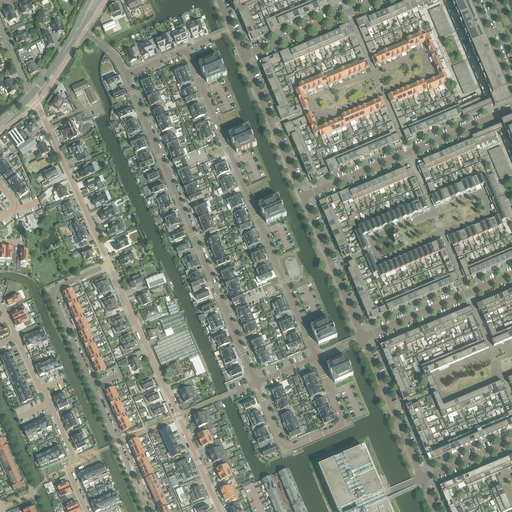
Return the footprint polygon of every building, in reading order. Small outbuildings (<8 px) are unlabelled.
[(143,7),(141,4),(142,4),(139,0),(135,0),(127,4),(130,9),(131,9),(133,11),(142,7),(143,7)] [(239,5),(247,2),(246,0),(230,0),(235,12),(238,11),(238,10),(241,9),(239,5)] [(319,9),(316,0),(311,2),(314,12),(319,9)] [(324,7),(321,0),(316,0),(319,9),(324,7)] [(412,11),(407,0),(405,0),(402,1),(407,13),(412,11)] [(413,0),(407,0),(412,11),(417,9),(416,7),(413,0)] [(449,0),(454,13),(457,20),(466,41),(469,48),(478,69),(481,76),(491,100),(493,105),(495,108),(511,101),(503,83),(501,77),(491,55),(489,48),(479,27),(477,21),(468,0),(449,0)] [(38,12),(34,5),(31,6),(29,1),(27,2),(27,1),(20,3),(21,5),(19,6),(20,8),(20,9),(21,11),(22,11),(23,13),(32,10),(34,14),(38,12)] [(407,13),(402,1),(402,2),(403,4),(398,6),(402,15),(407,13)] [(314,12),(311,2),(306,4),(309,14),(314,12)] [(122,15),(117,4),(109,7),(111,11),(110,13),(111,15),(113,15),(114,18),(122,15)] [(309,14),(306,4),(301,7),(305,16),(309,14)] [(132,20),(126,5),(123,6),(128,17),(129,21),(132,20)] [(402,15),(398,6),(393,8),(397,17),(402,15)] [(20,18),(17,10),(14,12),(12,7),(4,11),(5,12),(3,12),(4,14),(4,15),(5,17),(6,17),(6,19),(7,18),(9,22),(17,19),(17,20),(20,18)] [(249,12),(247,7),(246,7),(245,7),(241,9),(238,10),(238,11),(240,16),(249,12)] [(305,16),(301,7),(296,9),(300,18),(305,16)] [(397,17),(393,8),(388,10),(392,19),(397,17)] [(300,18),(296,9),(291,11),(295,20),(300,18)] [(392,19),(388,10),(383,12),(387,22),(392,19)] [(295,20),(291,11),(286,13),(290,22),(295,20)] [(251,17),(249,12),(240,16),(242,21),(251,17)] [(387,22),(383,12),(378,15),(382,24),(387,22)] [(290,22),(286,13),(281,15),(285,24),(290,22)] [(285,24),(281,15),(276,17),(281,29),(280,26),(285,24)] [(382,24),(378,15),(373,17),(377,26),(382,24)] [(372,28),(367,16),(362,18),(366,27),(367,30),(372,28)] [(377,26),(373,17),(368,19),(367,16),(372,28),(377,26)] [(253,22),(252,19),(251,17),(242,21),(244,26),(253,22)] [(281,29),(276,17),(271,19),(276,31),(281,29)] [(366,27),(362,18),(356,21),(360,30),(366,27)] [(194,23),(198,35),(199,34),(200,36),(204,34),(203,33),(204,32),(201,26),(204,25),(202,19),(198,20),(199,22),(194,24),(194,23)] [(276,31),(271,19),(266,21),(271,33),(276,31)] [(63,31),(58,21),(52,24),(52,25),(54,30),(56,34),(58,33),(58,34),(61,33),(61,32),(63,31)] [(255,27),(253,22),(244,26),(246,31),(255,27)] [(188,25),(185,26),(186,28),(188,32),(190,31),(191,33),(193,37),(194,36),(194,38),(198,36),(198,35),(194,23),(189,25),(188,25)] [(354,32),(351,23),(344,26),(348,35),(354,32)] [(18,34),(14,36),(15,39),(15,40),(16,41),(17,42),(17,43),(18,43),(19,44),(25,41),(26,44),(32,42),(30,37),(29,38),(25,31),(26,30),(25,26),(24,26),(23,27),(20,28),(17,30),(18,34)] [(182,29),(177,31),(182,42),(183,42),(184,43),(187,42),(187,40),(188,40),(186,35),(183,29),(186,28),(185,26),(182,27),(182,29)] [(349,38),(348,35),(344,26),(339,28),(344,40),(349,38)] [(257,31),(256,27),(255,27),(246,31),(248,36),(257,32),(257,31)] [(269,34),(267,27),(257,31),(257,32),(260,38),(260,37),(260,38),(261,37),(269,34)] [(372,40),(370,36),(366,38),(365,35),(369,33),(367,30),(366,27),(360,30),(365,43),(372,40)] [(344,40),(339,28),(340,31),(335,33),(339,42),(344,40)] [(172,32),(168,33),(171,39),(174,38),(177,45),(182,42),(177,31),(172,33),(172,32)] [(52,40),(50,35),(49,32),(42,35),(47,47),(49,47),(52,46),(52,45),(54,44),(52,40)] [(260,38),(257,32),(248,36),(251,41),(260,38)] [(360,45),(356,37),(354,32),(348,35),(349,38),(349,39),(353,37),(355,40),(350,42),(353,48),(360,45)] [(165,35),(161,37),(165,49),(166,48),(167,50),(170,48),(170,47),(171,46),(168,40),(171,39),(168,33),(165,35)] [(339,42),(335,33),(330,35),(334,44),(339,42)] [(425,42),(423,38),(423,37),(421,33),(416,35),(420,44),(425,42)] [(334,44),(330,35),(325,37),(329,46),(334,44)] [(420,44),(416,35),(411,37),(415,46),(420,44)] [(432,45),(428,35),(423,37),(423,38),(425,42),(427,47),(432,45)] [(155,39),(152,40),(155,47),(155,46),(157,45),(160,51),(161,51),(161,52),(165,50),(165,49),(161,37),(156,39),(155,39)] [(329,46),(325,37),(320,39),(324,48),(329,46)] [(415,46),(411,37),(406,39),(411,51),(410,48),(415,46)] [(324,48),(320,39),(315,41),(319,50),(324,48)] [(411,51),(406,39),(407,42),(402,44),(406,53),(411,51)] [(144,44),(149,56),(149,55),(150,57),(154,55),(153,54),(154,53),(152,47),(154,46),(154,47),(155,47),(152,40),(149,42),(144,44)] [(319,50),(315,41),(310,43),(314,52),(319,50)] [(378,54),(376,50),(372,52),(371,49),(375,48),(372,41),(366,44),(371,57),(377,54),(378,54)] [(314,52),(310,43),(305,45),(309,55),(314,52)] [(139,46),(135,47),(138,54),(138,53),(141,52),(143,58),(144,58),(145,59),(149,57),(148,56),(149,56),(144,44),(141,46),(139,46)] [(406,53),(402,44),(397,46),(401,55),(406,53)] [(309,55),(305,45),(300,47),(304,57),(309,55)] [(436,53),(432,45),(427,47),(430,55),(436,53)] [(366,59),(363,53),(360,46),(354,49),(355,53),(359,51),(361,54),(356,56),(359,62),(366,59)] [(401,55),(397,46),(392,48),(396,57),(401,55)] [(132,49),(126,52),(127,56),(126,57),(128,61),(129,60),(130,63),(136,61),(134,57),(136,56),(135,54),(138,53),(138,54),(135,47),(132,49)] [(304,57),(300,47),(295,50),(299,59),(304,57)] [(396,57),(392,48),(387,50),(391,59),(396,57)] [(35,64),(33,59),(29,61),(24,49),(18,51),(23,64),(25,63),(27,67),(31,76),(39,72),(35,64)] [(294,61),(289,49),(284,51),(289,63),(294,61)] [(299,59),(295,50),(291,52),(290,49),(289,49),(294,61),(299,59)] [(391,59),(387,50),(382,52),(386,61),(391,59)] [(289,63),(284,51),(279,53),(284,65),(289,63)] [(382,52),(378,54),(377,54),(381,63),(386,61),(382,52)] [(439,60),(436,53),(430,55),(433,62),(439,60)] [(280,60),(278,55),(278,54),(269,58),(271,64),(280,60)] [(381,63),(377,54),(371,57),(375,66),(381,63)] [(215,58),(199,65),(202,71),(203,70),(206,76),(204,77),(207,83),(223,76),(226,75),(225,72),(219,59),(218,56),(215,58)] [(271,64),(269,58),(259,62),(262,68),(271,64)] [(370,68),(366,59),(359,62),(363,71),(370,68)] [(443,70),(439,61),(434,64),(434,63),(434,64),(437,72),(443,70)] [(363,71),(359,62),(354,64),(358,73),(363,71)] [(273,69),(271,64),(262,68),(264,73),(273,69)] [(358,73),(354,64),(349,66),(353,75),(358,73)] [(184,66),(180,68),(180,67),(177,68),(178,69),(173,71),(175,77),(186,72),(184,66)] [(353,75),(349,66),(344,68),(348,77),(353,75)] [(348,77),(344,68),(339,70),(343,79),(348,77)] [(275,74),(273,69),(264,73),(266,78),(275,74)] [(343,79),(339,70),(334,72),(338,82),(343,79)] [(447,79),(443,70),(437,72),(440,77),(442,81),(447,79)] [(186,72),(175,77),(177,82),(189,77),(186,72)] [(338,82),(334,72),(329,74),(333,84),(338,82)] [(277,79),(275,74),(266,78),(268,83),(277,79)] [(328,86),(323,74),(319,76),(322,86),(327,84),(328,86)] [(333,84),(329,74),(325,77),(324,74),(323,74),(328,86),(333,84)] [(109,85),(104,87),(107,92),(111,90),(117,88),(116,85),(115,84),(119,82),(117,76),(114,77),(113,76),(109,77),(110,79),(107,80),(109,85)] [(322,86),(319,76),(314,79),(317,88),(322,86)] [(150,78),(147,79),(146,77),(143,79),(144,80),(140,81),(143,87),(153,82),(152,83),(150,78)] [(189,77),(177,82),(179,82),(181,87),(191,83),(189,77)] [(444,86),(442,81),(440,77),(435,79),(439,88),(444,86)] [(17,90),(15,86),(14,84),(13,84),(11,80),(8,81),(6,78),(0,80),(0,83),(3,89),(4,90),(6,89),(9,94),(11,93),(12,94),(14,93),(14,92),(16,91),(16,90),(17,90)] [(280,84),(277,79),(268,83),(270,88),(280,84)] [(317,88),(314,79),(309,81),(312,90),(317,88)] [(439,88),(435,79),(430,81),(434,90),(439,88)] [(312,90),(309,81),(304,83),(307,92),(312,90)] [(429,92),(424,81),(419,83),(423,92),(428,90),(428,92),(429,92)] [(434,90),(430,81),(425,83),(424,81),(429,92),(434,90)] [(97,100),(94,93),(92,94),(86,82),(73,88),(74,92),(75,92),(77,97),(83,94),(81,91),(83,90),(85,89),(91,103),(97,100)] [(153,82),(143,87),(145,92),(155,87),(153,82)] [(307,92),(304,83),(298,85),(300,90),(301,90),(303,94),(307,92)] [(423,92),(419,83),(414,85),(418,94),(423,92)] [(282,89),(280,84),(270,88),(272,93),(282,89)] [(418,94),(414,85),(409,87),(413,96),(418,94)] [(154,88),(155,88),(155,87),(145,92),(147,97),(158,92),(156,92),(154,88)] [(413,96),(409,87),(404,89),(408,98),(413,96)] [(117,88),(111,90),(115,100),(125,96),(123,90),(119,92),(117,88)] [(192,89),(188,90),(184,92),(183,91),(180,92),(183,99),(185,98),(195,94),(192,89)] [(284,94),(282,89),(272,93),(275,98),(284,94)] [(408,98),(404,89),(399,91),(403,101),(408,98)] [(305,99),(303,94),(301,90),(300,90),(295,92),(299,101),(305,99)] [(403,101),(399,91),(394,93),(398,103),(403,101)] [(158,92),(147,97),(149,102),(160,97),(158,92)] [(398,103),(394,93),(388,96),(391,105),(398,103)] [(59,94),(54,102),(65,109),(68,104),(66,102),(67,100),(66,99),(65,101),(61,99),(63,96),(59,94)] [(195,94),(185,98),(187,104),(197,100),(195,94)] [(286,99),(284,94),(275,98),(277,103),(286,99)] [(163,101),(162,102),(160,97),(149,102),(151,107),(157,104),(159,107),(164,105),(163,101)] [(386,108),(382,98),(376,101),(380,110),(386,108)] [(288,104),(286,99),(277,103),(279,107),(276,108),(276,109),(288,104)] [(309,109),(305,99),(299,101),(304,111),(309,109)] [(482,104),(479,99),(474,102),(478,111),(484,109),(482,104)] [(487,102),(482,104),(484,109),(489,107),(493,105),(491,100),(487,102)] [(380,110),(376,101),(371,103),(375,112),(380,110)] [(54,102),(51,107),(54,109),(55,109),(59,112),(60,109),(63,111),(65,109),(54,102)] [(474,102),(469,104),(473,113),(478,111),(474,102)] [(375,112),(371,103),(366,105),(370,115),(375,112)] [(403,115),(402,111),(398,113),(397,110),(401,109),(398,103),(391,105),(394,111),(397,118),(403,115)] [(290,109),(290,108),(288,104),(276,109),(278,114),(288,110),(290,109)] [(469,104),(464,106),(468,115),(473,113),(469,104)] [(163,109),(166,108),(164,105),(159,107),(160,110),(154,112),(156,118),(167,113),(165,113),(163,109)] [(202,110),(204,109),(202,105),(201,106),(200,105),(189,110),(191,115),(203,110),(202,110)] [(290,116),(302,111),(299,105),(295,106),(297,110),(294,112),(293,107),(290,108),(290,109),(288,110),(290,116)] [(370,115),(366,105),(361,107),(365,117),(370,115)] [(459,108),(458,106),(453,108),(457,117),(462,115),(459,108)] [(464,106),(459,108),(462,115),(463,118),(468,115),(464,106)] [(365,117),(361,107),(356,110),(360,119),(365,117)] [(128,116),(132,114),(130,108),(120,112),(122,119),(120,120),(122,123),(124,122),(123,119),(128,117),(128,116)] [(392,120),(388,112),(386,108),(380,110),(381,114),(385,113),(386,115),(382,117),(384,120),(385,123),(392,120)] [(457,117),(453,108),(448,110),(452,119),(457,117)] [(205,116),(203,110),(191,115),(192,115),(194,120),(192,121),(193,124),(199,122),(198,119),(205,116)] [(290,116),(288,110),(278,114),(281,120),(290,116)] [(360,119),(356,110),(351,112),(355,121),(360,119)] [(452,119),(448,110),(443,112),(447,121),(452,119)] [(355,121),(351,112),(346,114),(350,123),(355,121)] [(447,121),(443,112),(438,114),(442,123),(447,121)] [(167,113),(156,118),(158,123),(169,118),(167,113)] [(315,124),(312,117),(311,114),(309,115),(308,115),(306,116),(310,126),(315,124)] [(350,123),(346,114),(341,116),(346,127),(345,125),(350,123)] [(442,123),(438,114),(433,116),(437,125),(442,123)] [(346,127),(341,116),(342,118),(337,120),(341,129),(346,127)] [(437,125),(433,116),(428,118),(432,128),(437,125)] [(299,127),(297,123),(300,122),(302,126),(307,124),(304,117),(293,122),(296,129),(298,127),(298,128),(299,127)] [(409,129),(408,127),(408,126),(404,127),(403,124),(407,123),(404,117),(397,119),(403,132),(409,129)] [(511,117),(501,122),(502,125),(504,130),(506,135),(510,143),(511,147),(511,148),(511,117)] [(169,118),(158,123),(160,128),(171,123),(169,118)] [(432,128),(428,118),(423,121),(427,130),(432,128)] [(65,128),(61,130),(61,132),(64,137),(64,138),(69,136),(70,140),(77,137),(80,135),(73,120),(70,122),(64,125),(65,128)] [(136,120),(129,123),(128,120),(124,122),(122,123),(123,126),(124,126),(126,131),(138,126),(136,120)] [(341,129),(337,120),(332,122),(336,132),(341,129)] [(427,130),(423,121),(418,123),(422,132),(427,130)] [(28,132),(26,134),(30,139),(32,137),(36,134),(39,131),(38,129),(33,122),(27,128),(29,131),(28,132)] [(208,125),(209,125),(208,122),(207,123),(206,122),(200,124),(199,122),(193,124),(194,127),(195,127),(197,132),(209,127),(208,125)] [(296,129),(293,122),(284,126),(286,132),(296,129)] [(336,132),(332,122),(327,124),(331,134),(336,132)] [(398,134),(395,129),(392,122),(386,125),(387,128),(391,127),(392,129),(388,131),(390,135),(390,134),(391,137),(398,134)] [(171,123),(160,128),(162,133),(173,128),(171,123)] [(422,132),(418,123),(413,125),(417,134),(422,132)] [(319,133),(317,129),(315,124),(310,126),(314,135),(319,133)] [(331,134),(327,124),(322,127),(326,136),(331,134)] [(413,125),(408,127),(409,129),(413,138),(412,136),(417,134),(413,125)] [(504,130),(502,125),(492,129),(494,134),(499,132),(504,130)] [(140,131),(138,126),(126,131),(128,136),(127,136),(129,140),(135,137),(134,134),(140,131)] [(209,127),(197,132),(198,132),(199,132),(201,137),(200,137),(211,133),(209,127)] [(256,145),(248,127),(229,135),(231,141),(233,140),(236,146),(234,147),(237,153),(252,147),(256,145)] [(300,132),(298,128),(298,127),(296,129),(286,132),(288,137),(300,132)] [(326,136),(322,127),(317,129),(319,133),(321,138),(326,136)] [(8,136),(17,149),(26,142),(15,129),(8,135),(8,136)] [(413,138),(409,129),(403,132),(407,141),(413,138)] [(496,138),(494,134),(492,129),(487,131),(491,141),(496,138)] [(491,141),(487,131),(482,133),(486,143),(491,141)] [(302,137),(300,132),(288,137),(289,138),(291,137),(293,141),(302,137)] [(213,137),(214,136),(213,134),(212,135),(211,133),(200,137),(202,143),(207,141),(208,142),(210,141),(210,140),(213,138),(213,137)] [(486,143),(482,133),(477,135),(481,145),(486,143)] [(175,134),(164,139),(166,144),(178,139),(177,139),(175,134)] [(395,146),(391,137),(390,134),(390,135),(385,137),(389,146),(394,144),(395,146)] [(401,143),(398,136),(398,134),(391,137),(395,146),(401,143)] [(481,145),(477,135),(471,138),(473,140),(476,147),(481,145)] [(143,137),(136,140),(135,137),(129,140),(132,148),(145,143),(143,137)] [(304,142),(302,137),(293,141),(295,146),(304,142)] [(389,146),(385,137),(380,139),(384,148),(389,146)] [(26,142),(17,149),(23,155),(30,150),(32,153),(36,151),(39,150),(42,156),(45,154),(45,155),(46,154),(49,152),(45,144),(39,147),(38,146),(32,138),(26,143),(26,142)] [(178,139),(166,144),(168,150),(180,145),(178,139)] [(384,148),(380,139),(375,141),(379,150),(384,148)] [(476,147),(473,140),(468,142),(471,152),(477,149),(476,147)] [(379,150),(375,141),(370,143),(374,152),(379,150)] [(84,152),(81,147),(83,146),(81,142),(80,143),(79,143),(68,148),(71,156),(76,154),(79,162),(85,159),(86,162),(91,159),(87,150),(84,152)] [(306,147),(304,142),(295,146),(297,151),(306,147)] [(471,152),(468,142),(463,145),(466,154),(471,152)] [(147,148),(144,143),(145,143),(132,148),(134,147),(136,152),(134,153),(136,156),(138,155),(137,153),(147,148)] [(374,152),(370,143),(365,145),(369,154),(374,152)] [(180,145),(168,150),(171,155),(183,150),(180,145)] [(369,154),(365,145),(360,147),(364,156),(369,154)] [(466,154),(463,145),(458,147),(461,156),(466,154)] [(309,152),(306,147),(297,151),(299,156),(309,152)] [(364,156),(360,147),(355,149),(359,158),(364,156)] [(461,156),(458,147),(453,149),(457,158),(461,156)] [(359,158),(355,149),(350,151),(354,161),(359,158)] [(457,158),(453,149),(448,151),(452,160),(457,158)] [(183,150),(171,155),(173,160),(172,160),(185,155),(183,150)] [(354,161),(350,151),(345,153),(349,163),(354,161)] [(452,160),(448,151),(443,153),(447,162),(452,160)] [(311,157),(309,152),(299,156),(301,161),(311,157)] [(349,163),(345,153),(340,156),(344,165),(349,163)] [(447,162),(443,153),(438,155),(442,164),(447,162)] [(151,159),(152,158),(151,154),(149,155),(149,154),(143,156),(142,154),(138,155),(136,156),(139,165),(151,159)] [(183,157),(183,156),(185,155),(172,160),(175,165),(176,166),(177,168),(186,164),(183,157)] [(442,164),(438,155),(433,157),(437,166),(442,164)] [(344,165),(340,156),(335,158),(340,169),(339,167),(344,165)] [(313,162),(311,157),(301,161),(304,166),(313,162)] [(437,166),(433,157),(428,159),(432,168),(437,166)] [(340,169),(335,158),(330,160),(335,171),(337,171),(338,171),(338,170),(340,169)] [(85,169),(79,172),(82,178),(95,172),(91,165),(97,162),(96,159),(92,160),(83,164),(85,169)] [(154,165),(153,164),(155,163),(153,160),(152,160),(151,159),(139,165),(143,173),(145,172),(149,170),(148,167),(154,165)] [(432,168),(428,159),(423,161),(427,171),(432,168)] [(7,160),(0,164),(0,170),(8,165),(10,164),(7,160)] [(335,171),(330,160),(325,162),(330,174),(335,171)] [(224,161),(214,165),(216,171),(226,167),(224,161)] [(427,171),(423,161),(420,162),(419,161),(418,162),(418,163),(419,166),(417,167),(420,173),(422,173),(427,171)] [(315,167),(313,162),(304,166),(306,171),(315,167)] [(190,172),(189,171),(186,164),(177,168),(177,169),(177,170),(177,171),(179,176),(190,172)] [(8,165),(0,170),(0,171),(3,175),(2,175),(3,175),(11,169),(8,165)] [(414,173),(412,169),(411,169),(410,167),(409,166),(408,166),(407,167),(407,168),(405,169),(409,178),(414,176),(415,175),(414,173)] [(228,171),(230,171),(228,167),(227,167),(226,167),(216,171),(219,176),(229,172),(228,171)] [(317,172),(315,167),(306,171),(308,176),(317,172)] [(11,169),(3,175),(6,180),(16,172),(13,168),(11,169)] [(42,174),(46,181),(42,183),(44,187),(51,184),(49,180),(59,176),(55,168),(42,174)] [(329,174),(326,168),(317,172),(319,178),(329,174)] [(409,178),(405,169),(400,171),(404,180),(408,178),(409,178)] [(404,180),(400,171),(395,173),(399,182),(404,180)] [(431,181),(427,171),(422,173),(426,184),(431,181)] [(157,172),(152,174),(152,172),(146,175),(145,172),(143,173),(144,176),(146,175),(149,182),(159,178),(157,172)] [(190,172),(179,176),(180,176),(182,181),(192,177),(190,172)] [(319,178),(317,172),(308,176),(310,182),(319,178)] [(399,182),(395,173),(390,175),(394,185),(399,182)] [(94,179),(86,182),(89,188),(88,188),(89,189),(90,190),(94,188),(94,187),(97,186),(100,191),(107,188),(105,182),(103,183),(101,184),(98,177),(97,174),(93,176),(94,179)] [(15,175),(7,181),(10,186),(19,179),(15,175)] [(394,185),(390,175),(385,178),(389,187),(394,185)] [(485,184),(483,178),(481,175),(476,177),(480,186),(485,184)] [(414,176),(409,178),(408,178),(413,189),(418,187),(414,176)] [(192,177),(182,181),(184,186),(196,181),(194,182),(192,177)] [(480,186),(476,177),(471,179),(475,188),(480,186)] [(492,185),(488,177),(483,179),(483,178),(485,184),(486,187),(492,185)] [(230,178),(224,181),(223,178),(217,180),(219,184),(220,183),(222,188),(220,188),(221,189),(233,184),(230,178)] [(389,187),(385,178),(380,180),(384,189),(389,187)] [(19,179),(10,186),(13,190),(22,183),(19,179)] [(475,188),(471,179),(466,181),(470,190),(475,188)] [(384,189),(380,180),(375,182),(379,191),(384,189)] [(196,181),(184,186),(186,192),(198,186),(196,181)] [(470,190),(466,181),(461,183),(465,192),(470,190)] [(379,191),(375,182),(370,184),(374,193),(379,191)] [(22,183),(13,190),(16,194),(25,187),(22,183)] [(437,194),(432,183),(427,185),(431,196),(436,194),(437,194)] [(465,192),(461,183),(456,185),(460,194),(465,192)] [(152,189),(151,190),(153,194),(154,194),(155,195),(153,196),(154,199),(156,198),(155,196),(161,193),(160,192),(164,190),(162,184),(152,188),(152,189)] [(233,184),(221,189),(223,194),(235,189),(233,184)] [(374,193),(370,184),(365,186),(369,195),(374,193)] [(460,194),(456,185),(451,187),(455,196),(460,194)] [(495,194),(492,185),(486,187),(490,196),(495,194)] [(55,201),(60,199),(60,200),(69,196),(67,191),(65,192),(63,186),(55,189),(57,192),(54,193),(55,196),(53,197),(55,201)] [(196,188),(198,187),(198,186),(186,192),(188,197),(200,192),(200,191),(198,192),(196,188)] [(369,195),(365,186),(360,188),(364,197),(369,195)] [(25,187),(16,194),(20,198),(28,192),(25,187)] [(455,196),(451,187),(446,189),(450,199),(455,196)] [(108,201),(104,193),(108,191),(107,188),(100,191),(96,192),(98,197),(92,200),(95,206),(99,204),(100,204),(108,201)] [(364,197),(360,188),(355,190),(359,199),(364,197)] [(423,199),(419,188),(414,191),(418,201),(423,199)] [(353,199),(350,192),(349,189),(344,192),(348,201),(353,199)] [(450,199),(446,189),(441,192),(445,201),(450,199)] [(359,199),(355,190),(350,192),(353,199),(354,201),(359,199)] [(200,192),(188,197),(191,202),(203,197),(200,192)] [(348,201),(344,192),(339,194),(343,204),(348,201)] [(445,201),(441,192),(437,194),(436,194),(440,203),(445,201)] [(238,194),(226,199),(228,205),(240,200),(238,194)] [(340,201),(337,196),(337,194),(328,198),(330,203),(331,205),(340,201)] [(440,203),(436,194),(431,196),(435,205),(440,203)] [(493,204),(499,202),(497,198),(495,194),(490,196),(492,200),(493,204)] [(171,201),(170,197),(168,198),(168,197),(161,199),(160,197),(156,198),(154,199),(155,203),(157,202),(159,207),(158,207),(170,202),(170,201),(171,201)] [(285,216),(278,197),(259,205),(261,211),(263,211),(265,216),(264,217),(264,218),(264,217),(266,224),(285,216)] [(330,203),(328,198),(319,202),(321,207),(330,203)] [(427,208),(423,199),(418,201),(422,210),(427,208)] [(241,200),(240,200),(228,205),(229,205),(232,210),(243,205),(242,204),(244,204),(242,200),(241,200)] [(418,201),(413,203),(417,213),(422,210),(418,201)] [(105,212),(100,215),(102,221),(115,215),(112,209),(116,207),(113,202),(103,207),(105,212)] [(173,208),(170,202),(158,207),(161,212),(160,213),(161,216),(167,213),(166,210),(173,208)] [(206,202),(205,203),(194,208),(196,213),(207,208),(208,208),(206,202)] [(503,211),(499,202),(493,204),(497,213),(503,211)] [(61,207),(58,208),(59,212),(63,210),(66,217),(62,219),(64,222),(73,219),(71,215),(73,214),(70,207),(71,206),(70,203),(69,204),(69,203),(61,207)] [(332,208),(331,205),(330,203),(321,207),(323,212),(332,208)] [(417,213),(413,203),(408,205),(412,215),(417,213)] [(412,215),(408,205),(403,208),(407,217),(412,215)] [(207,208),(196,213),(198,218),(209,213),(207,208)] [(334,213),(332,208),(323,212),(325,217),(334,213)] [(407,217),(403,208),(398,210),(402,219),(407,217)] [(402,219),(398,210),(393,212),(397,221),(402,219)] [(244,211),(234,215),(237,221),(247,217),(244,211)] [(506,220),(503,211),(497,213),(499,216),(501,222),(506,220)] [(397,221),(393,212),(388,214),(392,223),(397,221)] [(176,218),(178,218),(176,214),(175,215),(174,213),(168,216),(167,213),(161,216),(162,219),(164,218),(166,223),(164,224),(165,224),(177,219),(176,218)] [(208,214),(209,214),(209,213),(198,218),(200,223),(212,218),(211,218),(209,218),(208,214)] [(337,218),(334,213),(325,217),(327,222),(337,218)] [(392,223),(388,214),(384,216),(387,225),(392,223)] [(387,225),(384,216),(379,218),(382,227),(387,225)] [(503,225),(501,222),(499,216),(494,218),(498,228),(503,225)] [(249,222),(247,217),(237,221),(239,226),(249,222)] [(122,230),(118,222),(121,221),(119,218),(110,222),(112,227),(106,229),(109,235),(122,230)] [(212,218),(200,223),(202,228),(214,223),(212,218)] [(339,223),(337,218),(327,222),(329,227),(339,223)] [(382,227),(379,218),(374,220),(377,229),(382,227)] [(498,228),(494,218),(489,220),(493,230),(498,228)] [(179,225),(178,222),(177,219),(165,224),(168,232),(174,230),(173,227),(179,225)] [(71,226),(69,227),(71,232),(73,232),(74,235),(85,231),(83,227),(82,225),(80,226),(79,223),(78,224),(76,220),(70,223),(71,226)] [(377,229),(374,220),(369,222),(372,232),(377,229)] [(493,230),(489,220),(484,223),(488,232),(493,230)] [(251,228),(249,222),(239,226),(241,231),(239,232),(240,235),(246,233),(245,230),(251,228)] [(372,232),(369,222),(364,224),(367,234),(372,232)] [(20,225),(22,230),(21,231),(22,235),(29,232),(27,227),(26,228),(24,223),(20,225)] [(212,224),(214,223),(202,228),(205,233),(214,229),(212,224)] [(341,228),(339,223),(329,227),(332,232),(341,228)] [(488,232),(484,223),(479,225),(483,234),(488,232)] [(367,234),(364,224),(358,227),(360,230),(363,236),(367,234)] [(483,234),(479,225),(474,227),(478,236),(483,234)] [(478,236),(474,227),(469,229),(473,238),(478,236)] [(343,233),(341,228),(332,232),(334,237),(343,233)] [(473,238),(469,229),(464,231),(468,240),(473,238)] [(183,231),(178,233),(177,232),(175,233),(174,230),(168,232),(169,236),(171,235),(174,242),(177,240),(178,242),(182,240),(181,239),(185,237),(183,231)] [(363,236),(360,230),(355,232),(359,241),(364,239),(363,236)] [(85,231),(74,235),(76,239),(75,239),(77,245),(79,244),(81,248),(88,245),(86,241),(87,241),(86,238),(87,237),(86,235),(87,235),(85,231)] [(468,240),(464,231),(459,233),(463,242),(468,240)] [(128,245),(125,237),(128,236),(127,232),(116,237),(119,242),(113,245),(116,251),(128,245)] [(254,233),(248,236),(242,238),(245,243),(256,239),(254,233)] [(345,238),(343,233),(334,237),(336,242),(345,238)] [(463,242),(459,233),(454,235),(458,244),(463,242)] [(458,244),(454,235),(449,237),(453,247),(458,244)] [(401,241),(398,236),(392,238),(395,244),(401,241)] [(220,242),(218,237),(208,241),(210,246),(220,242)] [(347,243),(345,238),(336,242),(338,247),(347,243)] [(256,239),(245,243),(247,249),(258,244),(256,239)] [(368,248),(364,239),(359,241),(363,250),(368,248)] [(445,250),(441,241),(436,243),(440,252),(445,250)] [(222,247),(220,242),(210,246),(212,251),(222,247)] [(349,248),(347,243),(338,247),(340,252),(349,248)] [(440,252),(436,243),(431,245),(435,254),(440,252)] [(185,251),(190,250),(187,244),(176,249),(179,255),(178,256),(179,259),(185,256),(184,254),(186,253),(185,251)] [(463,255),(458,244),(453,247),(457,257),(463,255)] [(435,254),(431,245),(426,247),(430,256),(435,254)] [(83,252),(81,253),(83,258),(85,264),(92,261),(91,259),(93,258),(92,255),(94,254),(91,248),(90,249),(88,246),(82,249),(83,252)] [(6,247),(5,261),(12,261),(12,262),(15,262),(15,256),(12,256),(12,254),(13,254),(13,252),(12,252),(12,248),(6,247)] [(224,252),(222,247),(212,251),(214,256),(224,252)] [(430,256),(426,247),(421,249),(425,258),(430,256)] [(134,260),(131,252),(133,251),(132,248),(122,252),(124,257),(119,259),(121,266),(134,260)] [(352,255),(349,248),(340,252),(343,259),(352,255)] [(253,253),(250,254),(253,260),(264,255),(261,249),(255,252),(253,253)] [(425,258),(421,249),(416,251),(420,260),(425,258)] [(445,250),(440,252),(444,263),(450,261),(445,250)] [(17,265),(17,271),(20,271),(21,265),(21,264),(28,264),(28,251),(21,251),(21,255),(20,255),(20,257),(21,257),(21,259),(18,259),(17,265)] [(420,260),(416,251),(411,253),(415,263),(420,260)] [(511,260),(507,251),(502,253),(506,262),(511,260)] [(227,257),(224,252),(214,256),(217,261),(227,257)] [(415,263),(411,253),(406,255),(410,265),(415,263)] [(506,262),(502,253),(497,255),(501,264),(506,262)] [(374,263),(371,254),(365,257),(369,266),(374,263)] [(266,259),(267,259),(265,255),(264,256),(264,255),(253,260),(255,265),(266,260),(266,259)] [(410,265),(406,255),(401,258),(405,267),(410,265)] [(501,264),(497,255),(492,257),(496,266),(501,264)] [(196,262),(193,256),(187,259),(185,256),(179,259),(181,262),(182,261),(185,266),(196,262)] [(229,262),(227,257),(217,261),(219,266),(229,262)] [(468,267),(463,257),(458,259),(463,270),(468,267)] [(496,266),(492,257),(488,259),(491,268),(496,266)] [(405,267),(401,258),(396,260),(400,269),(405,267)] [(491,268),(488,259),(483,261),(486,270),(491,268)] [(400,269),(396,260),(391,262),(395,271),(400,269)] [(357,266),(355,261),(345,265),(348,270),(357,266)] [(486,270),(483,261),(478,263),(481,272),(486,270)] [(191,270),(198,267),(196,262),(185,266),(185,267),(186,266),(188,271),(185,272),(186,275),(192,273),(191,270)] [(395,271),(391,262),(386,264),(390,273),(395,271)] [(455,273),(450,262),(445,264),(446,267),(449,275),(450,275),(455,273)] [(378,272),(376,268),(374,263),(369,266),(373,275),(378,273),(378,272)] [(481,272),(478,263),(473,265),(477,275),(481,272)] [(390,273),(386,264),(381,266),(385,275),(390,273)] [(477,275),(473,265),(468,267),(472,277),(477,275)] [(268,266),(264,268),(256,271),(259,276),(270,272),(268,266)] [(359,271),(357,266),(348,270),(350,275),(359,271)] [(381,266),(376,268),(378,272),(378,273),(380,277),(385,275),(381,266)] [(235,273),(232,267),(220,272),(223,278),(235,273)] [(472,277),(468,267),(463,270),(461,270),(464,277),(465,276),(467,279),(467,280),(468,280),(469,280),(469,279),(469,278),(472,277)] [(361,276),(359,271),(350,275),(352,280),(361,276)] [(272,276),(273,276),(272,272),(270,272),(259,276),(261,282),(272,277),(272,276)] [(459,279),(456,272),(455,273),(450,275),(453,284),(456,283),(456,284),(457,284),(458,284),(459,284),(459,283),(459,282),(458,280),(459,279)] [(202,279),(200,273),(194,276),(192,273),(186,275),(188,279),(190,278),(192,283),(191,283),(202,279)] [(235,278),(233,274),(235,273),(223,278),(225,283),(237,278),(235,278)] [(167,283),(164,274),(146,280),(149,289),(167,283)] [(453,284),(450,275),(449,275),(445,277),(449,286),(453,284)] [(143,284),(140,276),(129,281),(132,289),(132,288),(139,285),(143,284)] [(363,281),(361,276),(352,280),(354,285),(363,281)] [(449,286),(445,277),(440,279),(444,288),(449,286)] [(239,283),(237,278),(225,283),(227,288),(239,283)] [(96,280),(91,282),(95,291),(108,285),(105,279),(98,283),(96,280)] [(198,287),(204,284),(202,279),(191,283),(193,288),(192,289),(193,292),(199,289),(198,287)] [(444,288),(440,279),(435,281),(439,291),(444,288)] [(365,286),(363,281),(354,285),(356,290),(365,286)] [(439,291),(435,281),(430,283),(434,293),(439,291)] [(241,289),(238,284),(239,283),(227,288),(228,290),(227,291),(228,293),(229,293),(241,289)] [(434,293),(430,283),(425,286),(429,295),(434,293)] [(108,285),(95,291),(97,290),(99,296),(97,297),(99,300),(104,298),(103,295),(110,291),(110,290),(108,286),(108,285)] [(367,291),(365,286),(356,290),(358,295),(367,291)] [(429,295),(425,286),(420,288),(424,297),(429,295)] [(424,297),(420,288),(415,290),(419,299),(424,297)] [(63,293),(66,298),(75,294),(72,289),(63,293)] [(210,297),(207,291),(203,293),(202,292),(200,292),(199,289),(193,292),(195,295),(196,295),(198,302),(210,297)] [(242,296),(240,289),(241,289),(229,293),(232,298),(231,299),(235,298),(242,295),(242,296)] [(419,299),(415,290),(410,292),(414,301),(419,299)] [(369,296),(367,291),(358,295),(360,300),(369,296)] [(414,301),(410,292),(405,294),(409,303),(414,301)] [(511,302),(507,292),(502,294),(507,306),(511,304),(511,302)] [(20,294),(6,300),(9,306),(13,305),(14,305),(15,304),(17,303),(18,306),(24,303),(20,294)] [(75,294),(66,298),(68,303),(77,299),(75,294)] [(409,303),(405,294),(400,296),(404,305),(409,303)] [(507,306),(502,294),(497,296),(503,308),(507,306)] [(145,295),(136,298),(139,304),(140,303),(141,307),(149,304),(145,295)] [(235,307),(245,302),(242,296),(242,295),(235,298),(231,299),(233,304),(234,304),(235,307)] [(372,301),(369,296),(360,300),(362,305),(372,301)] [(404,305),(400,296),(395,298),(399,307),(404,305)] [(503,308),(497,296),(493,298),(498,310),(503,308)] [(104,298),(99,300),(103,309),(116,303),(113,297),(106,300),(104,298)] [(399,307),(395,298),(390,300),(394,310),(399,307)] [(498,310),(493,298),(488,300),(493,312),(498,310)] [(77,299),(68,303),(70,308),(79,304),(77,299)] [(167,303),(166,303),(170,316),(179,313),(174,300),(171,302),(167,303)] [(394,310),(390,300),(385,303),(389,312),(394,310)] [(493,312),(488,300),(483,302),(486,308),(489,314),(493,312)] [(283,301),(272,306),(274,311),(286,306),(283,301)] [(374,306),(372,301),(362,305),(365,310),(374,306)] [(248,309),(245,302),(235,307),(236,309),(238,314),(248,310),(248,309)] [(486,308),(483,302),(476,305),(479,311),(480,310),(486,308)] [(116,303),(103,309),(105,308),(107,314),(105,315),(106,318),(112,315),(111,312),(118,309),(118,308),(116,304),(116,303)] [(211,311),(215,309),(212,303),(201,308),(204,315),(203,315),(205,318),(211,316),(209,313),(211,312),(211,311)] [(79,304),(70,308),(72,313),(81,309),(79,304)] [(16,313),(12,315),(14,321),(28,315),(24,306),(18,308),(19,311),(18,312),(16,312),(16,313)] [(160,315),(156,306),(142,313),(144,318),(146,318),(147,321),(160,315)] [(288,312),(286,306),(274,311),(277,316),(275,317),(276,320),(282,318),(281,315),(288,312)] [(376,311),(374,306),(365,310),(367,315),(376,311)] [(387,312),(385,307),(376,311),(378,316),(387,312)] [(473,313),(471,308),(464,311),(466,316),(471,314),(473,313)] [(492,322),(488,314),(489,314),(486,308),(480,310),(487,324),(492,322)] [(81,309),(72,313),(74,318),(83,314),(81,309)] [(252,315),(249,310),(248,310),(248,309),(248,310),(238,314),(238,315),(239,317),(238,317),(239,320),(240,319),(241,320),(252,315)] [(378,316),(376,311),(367,315),(369,320),(378,316)] [(468,320),(466,316),(464,311),(459,313),(464,324),(463,322),(468,320)] [(158,329),(148,333),(150,340),(158,337),(159,340),(187,329),(184,320),(182,321),(179,313),(170,316),(160,319),(164,331),(165,334),(161,336),(158,329)] [(464,324),(459,313),(454,314),(459,326),(464,324)] [(83,314),(74,318),(76,323),(85,319),(83,314)] [(459,326),(454,314),(450,316),(454,328),(459,326)] [(477,328),(471,314),(466,316),(468,320),(472,331),(477,328)] [(28,315),(14,321),(17,327),(21,325),(23,324),(25,323),(26,326),(32,324),(28,315)] [(254,320),(252,315),(241,320),(243,325),(254,320)] [(221,321),(219,316),(212,319),(211,316),(205,318),(206,322),(208,321),(210,326),(221,321)] [(454,328),(450,316),(445,318),(450,331),(449,328),(453,326),(454,328)] [(113,318),(108,320),(109,324),(111,323),(114,328),(112,329),(125,324),(125,323),(124,323),(123,319),(122,319),(122,318),(115,321),(113,318)] [(290,318),(285,320),(283,320),(282,318),(276,320),(278,323),(279,323),(281,328),(293,323),(290,318)] [(450,331),(445,318),(440,320),(445,333),(450,331)] [(85,319),(76,323),(79,328),(88,324),(85,319)] [(337,337),(329,319),(311,327),(319,345),(337,337)] [(256,325),(254,320),(243,325),(245,330),(256,325)] [(445,333),(440,320),(436,322),(441,335),(441,334),(445,332),(445,333)] [(216,330),(223,327),(221,321),(210,326),(212,331),(210,332),(212,335),(218,333),(216,330)] [(441,335),(436,322),(431,324),(436,337),(441,335)] [(294,329),(292,324),(293,323),(281,328),(283,333),(282,333),(283,337),(289,334),(288,331),(294,329)] [(88,324),(79,328),(81,333),(79,333),(79,334),(90,329),(88,324)] [(125,324),(112,329),(116,338),(121,336),(120,333),(127,330),(125,324)] [(431,324),(426,326),(431,339),(431,338),(435,336),(436,337),(431,324)] [(497,334),(492,324),(487,326),(492,338),(497,336),(496,334),(497,334)] [(258,331),(256,326),(256,325),(245,330),(247,336),(258,331)] [(431,339),(426,326),(421,328),(427,341),(431,339)] [(0,337),(8,334),(5,328),(1,329),(0,329),(0,337)] [(427,341),(421,328),(417,330),(421,340),(425,338),(426,341),(427,341)] [(510,340),(505,328),(500,330),(505,342),(510,340)] [(90,329),(79,334),(82,339),(91,335),(89,330),(90,329)] [(42,330),(37,332),(42,343),(47,341),(42,330)] [(187,330),(160,342),(157,343),(158,346),(154,348),(161,366),(178,358),(179,361),(188,357),(197,377),(206,373),(204,370),(198,357),(199,356),(187,330)] [(421,340),(417,330),(412,332),(417,344),(416,342),(421,340)] [(483,342),(478,330),(473,332),(477,342),(478,344),(483,342)] [(505,342),(500,330),(501,332),(497,334),(496,334),(497,336),(500,344),(505,342)] [(37,332),(33,335),(38,346),(38,345),(42,343),(37,332)] [(417,344),(412,332),(407,334),(412,346),(417,344)] [(227,338),(225,333),(219,335),(218,333),(212,335),(213,338),(214,338),(216,343),(227,338)] [(297,334),(292,336),(291,337),(289,334),(283,337),(285,340),(286,339),(289,344),(300,340),(297,334)] [(412,346),(407,334),(403,336),(405,342),(406,346),(411,344),(412,346)] [(28,336),(33,348),(38,346),(33,335),(28,336)] [(91,335),(82,339),(84,343),(93,340),(91,335)] [(121,336),(116,338),(117,341),(119,340),(122,346),(133,341),(132,341),(132,340),(130,336),(130,337),(130,335),(122,339),(121,336)] [(28,336),(23,339),(27,348),(32,346),(33,348),(28,336)] [(264,341),(262,336),(250,341),(253,346),(264,341)] [(405,342),(403,336),(391,341),(394,347),(405,342)] [(500,344),(497,336),(492,338),(493,340),(491,341),(494,347),(500,344)] [(223,346),(229,344),(227,338),(216,343),(217,343),(219,347),(217,348),(219,352),(225,349),(223,346)] [(93,340),(84,343),(86,348),(95,344),(93,340)] [(300,340),(289,344),(291,350),(302,345),(300,340)] [(121,346),(120,347),(122,353),(124,356),(129,354),(128,351),(135,347),(133,341),(122,346),(121,346)] [(265,347),(263,342),(264,342),(264,341),(253,346),(255,351),(265,347)] [(394,347),(391,341),(380,346),(382,352),(388,349),(394,347)] [(481,352),(478,344),(477,342),(472,344),(477,354),(481,352)] [(488,349),(486,343),(484,344),(483,342),(478,344),(481,352),(488,349)] [(95,344),(86,348),(88,353),(97,349),(95,344)] [(477,354),(472,344),(468,346),(472,356),(477,354)] [(472,356),(468,346),(463,348),(467,358),(472,356)] [(267,352),(265,347),(255,351),(257,356),(267,352)] [(467,358),(463,348),(458,350),(462,360),(467,358)] [(97,349),(88,353),(90,358),(99,354),(97,349)] [(234,355),(234,354),(235,354),(234,350),(232,350),(232,349),(226,352),(225,349),(219,352),(220,355),(221,355),(223,360),(234,355)] [(392,360),(392,359),(388,349),(382,352),(387,362),(392,360)] [(462,360),(458,350),(454,352),(458,362),(462,360)] [(269,357),(267,352),(257,356),(259,361),(269,357)] [(458,362),(454,352),(449,354),(453,364),(458,362)] [(11,353),(0,358),(3,365),(14,360),(13,358),(11,353)] [(99,354),(90,358),(93,363),(102,359),(99,354)] [(453,364),(449,354),(444,356),(448,366),(453,364)] [(230,363),(236,360),(236,359),(237,359),(236,355),(234,356),(234,355),(223,360),(225,365),(224,365),(226,368),(232,366),(230,363)] [(399,356),(397,357),(392,359),(392,360),(387,362),(387,363),(387,362),(388,364),(387,364),(389,368),(402,362),(399,356)] [(448,366),(444,356),(440,358),(444,368),(448,366)] [(54,357),(49,359),(54,370),(59,368),(54,357)] [(272,362),(269,357),(259,361),(261,366),(265,365),(265,366),(268,365),(267,364),(272,362)] [(353,375),(345,357),(327,365),(335,383),(353,375)] [(135,372),(143,368),(141,363),(140,364),(137,358),(130,361),(135,372)] [(444,368),(440,358),(435,360),(439,370),(444,368)] [(49,359),(44,361),(50,372),(54,370),(49,359)] [(102,359),(93,363),(95,368),(104,364),(102,359)] [(14,360),(3,365),(6,371),(5,372),(17,367),(15,363),(15,362),(14,360)] [(434,372),(429,360),(424,362),(430,374),(434,372)] [(439,370),(435,360),(430,362),(429,360),(434,372),(439,370)] [(40,363),(45,374),(50,372),(44,361),(45,362),(41,364),(40,363)] [(391,373),(404,367),(402,362),(389,368),(390,367),(390,369),(391,373)] [(430,374),(424,362),(425,364),(420,366),(426,380),(431,378),(430,374)] [(40,363),(35,365),(40,377),(45,374),(40,363)] [(183,374),(178,363),(171,366),(173,372),(172,372),(175,378),(183,374)] [(104,364),(95,368),(97,373),(106,369),(104,364)] [(242,373),(241,372),(243,372),(241,368),(240,368),(239,367),(235,369),(235,368),(233,368),(232,366),(226,368),(227,371),(229,371),(232,377),(242,373)] [(17,367),(5,372),(8,378),(20,373),(19,371),(17,367)] [(393,378),(406,373),(404,367),(391,373),(392,373),(393,374),(392,374),(393,378)] [(315,378),(312,372),(302,376),(305,382),(315,378)] [(20,373),(8,378),(8,379),(10,378),(13,384),(12,384),(12,385),(24,379),(22,380),(21,376),(20,373)] [(396,383),(408,378),(406,373),(393,378),(394,378),(395,379),(394,380),(396,383)] [(317,383),(315,378),(305,382),(307,387),(317,383)] [(398,389),(411,383),(408,378),(396,383),(396,384),(396,383),(397,385),(396,385),(398,389)] [(435,387),(431,378),(426,380),(430,390),(435,387)] [(24,379),(12,385),(15,391),(27,386),(26,384),(24,379)] [(142,381),(137,383),(141,392),(147,390),(151,388),(154,387),(153,386),(153,385),(152,382),(151,381),(144,384),(142,381)] [(504,387),(502,381),(495,384),(498,392),(503,390),(502,388),(504,387)] [(194,392),(192,387),(194,386),(193,383),(187,385),(188,388),(180,392),(182,397),(194,392)] [(319,388),(317,383),(307,387),(309,392),(319,388)] [(400,394),(413,388),(411,383),(398,389),(399,388),(399,390),(398,390),(400,394)] [(498,392),(495,384),(490,386),(494,396),(499,394),(498,392)] [(283,391),(281,385),(271,390),(273,395),(283,391)] [(27,386),(15,391),(18,398),(30,393),(28,388),(27,386)] [(494,396),(490,386),(486,388),(490,398),(494,396)] [(105,392),(108,397),(116,393),(114,388),(105,392)] [(322,394),(319,388),(309,392),(311,398),(322,394)] [(408,397),(415,394),(413,388),(400,394),(401,394),(401,395),(403,401),(409,399),(408,397)] [(490,398),(486,388),(481,390),(486,402),(486,401),(485,400),(490,398)] [(60,396),(54,399),(57,404),(67,400),(65,394),(66,394),(65,390),(58,393),(60,396)] [(486,402),(481,390),(476,392),(481,404),(486,402)] [(508,402),(503,390),(498,392),(499,394),(503,404),(508,402)] [(286,396),(283,391),(273,395),(276,400),(287,396),(287,395),(286,396)] [(196,398),(194,392),(182,397),(185,403),(193,399),(195,403),(200,400),(199,397),(196,398)] [(441,402),(438,392),(432,395),(436,404),(441,402)] [(481,404),(476,392),(472,394),(477,406),(476,405),(481,404)] [(30,393),(18,398),(19,397),(22,404),(33,399),(30,393)] [(116,393),(108,397),(110,402),(119,398),(116,393)] [(148,394),(143,396),(147,405),(153,403),(157,401),(159,400),(159,398),(157,394),(157,393),(149,397),(148,394)] [(477,406),(472,394),(467,396),(472,408),(477,406)] [(289,401),(287,396),(276,400),(276,401),(275,402),(276,404),(277,404),(278,405),(289,401)] [(472,408),(467,396),(462,398),(467,410),(472,408)] [(119,398),(110,402),(112,407),(121,403),(119,398)] [(467,410),(462,398),(457,400),(463,412),(462,410),(466,408),(467,411),(467,410)] [(327,404),(325,399),(314,403),(316,409),(327,404)] [(67,400),(57,404),(59,410),(65,408),(66,411),(72,408),(71,404),(70,405),(67,400)] [(251,407),(256,406),(255,404),(257,404),(255,400),(254,401),(253,400),(250,401),(249,400),(246,401),(246,402),(243,404),(246,411),(244,411),(245,415),(251,412),(250,409),(252,409),(251,407)] [(463,412),(457,400),(453,402),(458,414),(463,412)] [(292,406),(292,405),(291,406),(289,401),(278,405),(280,411),(292,406)] [(408,414),(421,408),(419,402),(412,406),(411,404),(405,406),(408,411),(409,413),(408,413),(408,414)] [(447,416),(443,406),(441,402),(436,404),(442,418),(447,416)] [(458,414),(453,402),(448,404),(452,414),(456,412),(458,415),(458,414)] [(121,403),(112,407),(114,412),(123,408),(121,403)] [(329,410),(327,404),(316,409),(317,409),(319,414),(329,410)] [(452,414),(448,404),(443,406),(447,416),(452,414)] [(154,406),(148,409),(152,418),(158,415),(162,414),(162,413),(165,412),(165,411),(163,407),(162,406),(155,409),(154,406)] [(123,408),(114,412),(116,417),(125,413),(123,408)] [(411,419),(423,413),(421,408),(422,408),(421,408),(408,414),(410,417),(411,417),(411,418),(410,418),(411,419)] [(69,416),(63,419),(65,422),(64,422),(65,425),(77,419),(74,410),(67,413),(69,416)] [(331,414),(329,410),(319,414),(321,419),(332,414),(331,414)] [(210,417),(207,411),(193,417),(196,423),(210,417)] [(262,418),(259,412),(253,415),(252,412),(251,412),(245,415),(247,418),(248,417),(251,422),(262,418)] [(294,418),(292,413),(295,412),(294,412),(282,417),(284,423),(295,418),(295,417),(294,418)] [(125,413),(116,417),(118,422),(127,418),(125,413)] [(413,424),(426,419),(423,413),(411,419),(412,422),(413,422),(413,423),(413,424)] [(335,420),(332,414),(321,419),(324,425),(335,420)] [(213,425),(210,417),(196,423),(198,428),(206,424),(208,428),(213,425)] [(47,418),(42,420),(47,431),(52,429),(47,418)] [(127,418),(118,422),(121,427),(130,423),(127,418)] [(257,426),(264,423),(262,418),(251,422),(253,427),(251,428),(252,431),(258,429),(257,426)] [(297,423),(295,418),(284,423),(286,428),(297,423)] [(508,428),(504,418),(499,420),(503,430),(508,428)] [(77,419),(65,425),(66,427),(67,427),(68,430),(74,428),(75,431),(81,428),(77,419)] [(415,429),(428,424),(426,419),(413,424),(414,428),(415,427),(416,429),(415,429)] [(42,421),(38,423),(42,432),(46,430),(47,431),(42,420),(42,421)] [(503,430),(499,420),(494,422),(498,432),(503,430)] [(498,432),(494,422),(490,424),(494,434),(498,432)] [(38,423),(33,425),(38,435),(38,434),(42,432),(38,423)] [(130,423),(121,427),(123,432),(132,428),(130,423)] [(288,433),(300,428),(297,423),(286,428),(288,433)] [(417,435),(430,429),(428,424),(415,429),(417,433),(417,432),(418,434),(417,434),(417,435)] [(494,434),(490,424),(485,426),(489,436),(494,434)] [(33,425),(29,427),(34,438),(33,437),(38,435),(33,425)] [(213,436),(211,431),(215,429),(213,425),(208,428),(209,431),(197,436),(200,442),(212,436),(212,437),(213,436)] [(489,436),(485,426),(480,428),(484,438),(489,436)] [(29,427),(24,429),(29,440),(34,438),(29,427)] [(165,427),(158,430),(159,433),(160,432),(163,437),(171,433),(169,428),(166,429),(165,427)] [(303,433),(300,428),(288,433),(291,438),(303,433)] [(484,438),(480,428),(476,430),(480,440),(484,438)] [(268,434),(269,433),(267,429),(266,430),(265,429),(259,431),(258,429),(252,431),(254,435),(255,434),(257,439),(268,434)] [(420,440),(432,434),(430,429),(417,435),(419,438),(420,439),(419,439),(420,440)] [(480,440),(476,430),(471,432),(475,441),(480,440)] [(72,439),(74,444),(74,445),(84,440),(82,435),(84,434),(82,431),(76,433),(77,436),(72,439)] [(467,433),(466,432),(461,434),(462,436),(466,445),(471,443),(467,433)] [(475,441),(471,432),(467,433),(471,443),(475,441)] [(171,433),(163,437),(165,442),(174,438),(172,433),(171,433)] [(264,443),(270,440),(268,434),(257,439),(259,444),(258,445),(259,448),(265,445),(264,443)] [(435,440),(432,434),(420,440),(421,443),(422,443),(422,444),(422,445),(427,443),(435,440)] [(214,442),(212,437),(212,436),(200,442),(202,447),(214,442),(215,445),(221,443),(219,439),(214,442)] [(466,445),(462,436),(457,438),(461,447),(466,445)] [(456,449),(451,437),(446,439),(449,446),(449,445),(452,451),(456,449)] [(461,447),(457,438),(453,439),(451,437),(456,449),(461,447)] [(174,438),(165,442),(167,448),(176,444),(176,443),(174,438)] [(138,439),(129,443),(131,448),(140,444),(138,439)] [(90,448),(89,445),(86,446),(84,440),(74,445),(77,450),(83,448),(84,451),(90,448)] [(225,452),(221,443),(215,445),(217,449),(208,452),(211,458),(225,452)] [(432,453),(427,443),(422,445),(426,455),(432,453)] [(140,444),(131,448),(134,453),(143,449),(140,444)] [(176,444),(167,448),(170,453),(178,449),(176,444)] [(276,453),(275,452),(273,447),(269,449),(268,447),(267,448),(265,445),(259,448),(261,451),(262,451),(264,457),(276,453)] [(452,451),(449,445),(449,446),(438,450),(440,456),(452,451)] [(60,447),(55,449),(59,458),(64,456),(60,447)] [(377,478),(363,447),(318,466),(337,511),(390,511),(384,495),(382,492),(377,478)] [(8,449),(0,452),(0,459),(11,454),(9,452),(8,450),(9,450),(8,449)] [(55,449),(50,451),(54,460),(59,458),(59,459),(59,458),(55,449)] [(143,449),(134,453),(136,458),(145,454),(143,449)] [(178,449),(170,453),(172,458),(181,454),(178,449)] [(440,456),(438,450),(432,453),(426,455),(429,461),(440,456)] [(50,451),(46,453),(50,462),(54,460),(50,451)] [(228,460),(225,452),(211,458),(213,463),(222,459),(223,463),(228,460)] [(40,453),(35,455),(40,467),(45,464),(40,453)] [(40,453),(45,464),(50,462),(46,453),(41,455),(40,453)] [(11,454),(0,459),(0,462),(1,465),(12,460),(12,458),(11,454)] [(145,454),(136,458),(138,463),(147,459),(145,454)] [(511,467),(508,458),(503,460),(499,461),(491,465),(496,476),(495,474),(503,471),(507,469),(511,468),(511,467)] [(147,459),(138,463),(140,468),(149,464),(147,459)] [(175,463),(175,464),(178,470),(178,471),(179,470),(178,470),(179,470),(189,466),(189,465),(186,459),(175,463)] [(12,460),(1,465),(3,470),(15,465),(14,462),(13,462),(12,460)] [(232,469),(228,460),(223,463),(225,466),(216,470),(218,475),(231,470),(232,469)] [(103,464),(98,466),(103,478),(108,476),(103,464)] [(149,464),(140,468),(142,473),(151,469),(149,464)] [(15,465),(3,470),(4,471),(6,470),(8,474),(17,470),(16,469),(17,468),(15,465)] [(190,465),(189,465),(189,466),(179,470),(181,475),(184,473),(187,479),(187,480),(188,480),(187,480),(194,477),(194,476),(191,470),(192,469),(190,465)] [(496,476),(491,465),(486,467),(491,478),(496,476)] [(98,466),(93,469),(98,480),(103,478),(98,466)] [(491,478),(486,467),(482,469),(486,478),(490,477),(491,478)] [(93,469),(88,471),(94,482),(98,480),(93,469)] [(151,469),(142,473),(145,478),(154,474),(151,469)] [(289,475),(287,469),(279,473),(281,478),(289,475)] [(486,478),(482,469),(477,471),(482,482),(481,480),(486,478)] [(17,470),(8,474),(10,480),(20,475),(19,472),(18,473),(17,470)] [(233,475),(231,470),(218,475),(221,481),(229,477),(231,480),(236,478),(235,474),(233,475)] [(84,472),(84,473),(89,484),(94,482),(88,471),(84,473),(84,472)] [(482,482),(477,471),(472,473),(477,485),(478,485),(477,484),(482,482)] [(84,473),(79,475),(84,487),(89,484),(84,473)] [(477,485),(472,473),(467,475),(473,487),(477,485)] [(20,475),(10,480),(12,485),(22,481),(21,479),(20,475)] [(473,487),(467,475),(463,477),(465,483),(467,488),(472,486),(472,487),(473,487)] [(146,480),(148,485),(157,481),(154,476),(146,480)] [(273,481),(271,476),(262,480),(264,485),(273,481)] [(173,477),(169,479),(173,488),(179,486),(177,481),(175,481),(173,477)] [(465,483),(463,477),(451,482),(453,488),(465,483)] [(291,479),(283,482),(285,486),(284,487),(293,483),(291,479)] [(157,481),(148,485),(150,489),(160,485),(161,485),(159,480),(157,481)] [(12,485),(14,491),(18,489),(18,490),(22,489),(21,488),(25,486),(23,483),(22,481),(12,485)] [(59,481),(53,484),(57,492),(69,487),(66,481),(63,483),(61,483),(62,484),(60,484),(59,481)] [(453,488),(451,482),(439,487),(442,492),(448,490),(453,488)] [(221,493),(222,496),(236,490),(233,485),(230,486),(229,483),(222,486),(223,489),(220,490),(221,493)] [(160,485),(150,489),(152,494),(161,490),(161,491),(162,490),(160,485)] [(193,502),(204,498),(199,486),(191,490),(192,494),(190,495),(193,502)] [(491,496),(503,491),(501,486),(490,490),(492,495),(491,496)] [(69,487),(57,492),(61,501),(67,498),(66,496),(67,495),(68,495),(68,494),(71,493),(69,487)] [(187,502),(181,488),(175,490),(181,504),(187,502)] [(161,490),(152,494),(154,499),(163,495),(161,491),(161,490)] [(238,499),(234,491),(236,491),(236,490),(222,496),(224,499),(225,502),(228,500),(229,503),(238,499)] [(452,500),(448,490),(442,492),(446,503),(452,500)] [(493,501),(505,495),(503,491),(491,496),(493,501)] [(110,493),(109,493),(115,504),(119,502),(115,492),(110,494),(110,493)] [(109,493),(105,495),(110,506),(115,504),(109,493)] [(277,493),(278,493),(269,497),(271,501),(279,497),(277,493)] [(163,495),(154,499),(156,503),(165,500),(166,499),(164,494),(163,495)] [(100,497),(105,509),(110,506),(105,495),(105,496),(101,498),(100,497)] [(495,505),(507,500),(505,495),(493,501),(495,505)] [(100,497),(95,499),(101,511),(105,509),(100,497)] [(448,508),(461,503),(459,497),(452,500),(446,503),(447,503),(448,504),(447,505),(448,508)] [(96,501),(91,503),(95,511),(97,511),(101,511),(95,499),(96,501)] [(165,500),(156,503),(158,508),(167,504),(165,500)] [(509,505),(507,500),(495,505),(498,504),(499,509),(509,505)] [(68,501),(62,504),(65,511),(67,511),(78,507),(75,502),(72,503),(70,503),(70,504),(69,504),(68,501)] [(281,501),(272,505),(274,510),(283,506),(281,501)] [(302,503),(293,507),(295,510),(294,511),(303,507),(302,503)] [(450,511),(454,511),(464,508),(461,503),(448,508),(449,509),(449,508),(450,510),(449,510),(450,511)]
